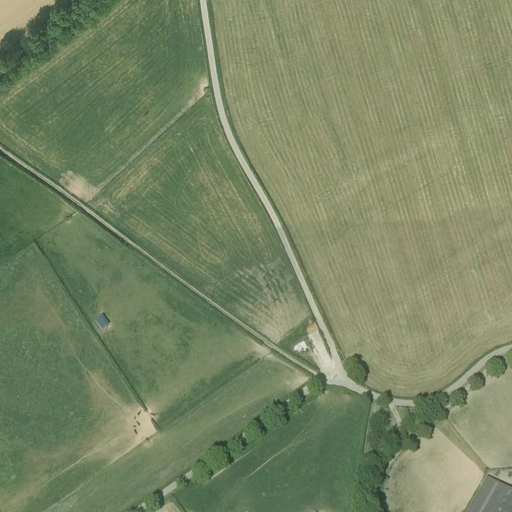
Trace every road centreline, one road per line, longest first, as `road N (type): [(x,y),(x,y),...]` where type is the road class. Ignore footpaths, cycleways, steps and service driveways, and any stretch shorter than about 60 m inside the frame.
road 1 (unclassified): [(342,381),(222,119),(202,0)]
road 2 (track): [(326,382),(0,149)]
road 3 (unclassified): [(135,511),(310,387),(342,381)]
road 4 (unclassified): [(511,348),(419,402),(383,399),(342,381)]
